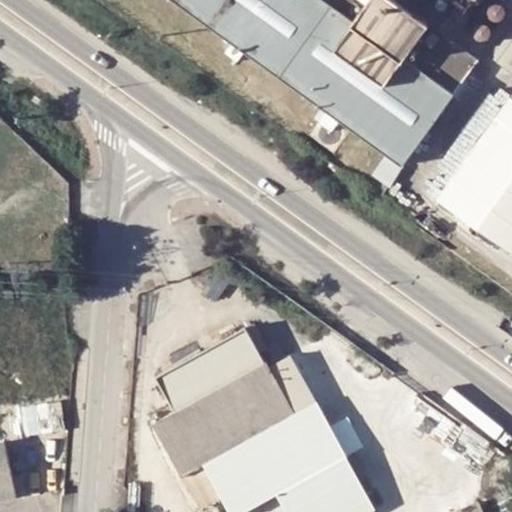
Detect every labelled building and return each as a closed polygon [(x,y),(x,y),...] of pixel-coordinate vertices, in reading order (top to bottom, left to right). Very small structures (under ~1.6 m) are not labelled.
[(176,0),(296,87),(402,164),(479,60),(398,0),(176,0)] [(511,98),(507,95),(434,198),(511,253),(511,98)] [(155,375),(175,410),(162,417),(154,422),(184,476),(190,473),(205,464),(295,412),(269,366),(246,324),(155,375)] [(223,495),(232,511),(243,511),(280,494),(290,511),(368,511),(375,508),(346,455),(292,355),(269,366),(295,412),(205,464),(213,477),(223,495)] [(408,390),(402,398),(406,402),(412,394),(408,390)] [(421,412),(430,419),(436,412),(427,405),(421,412)] [(150,415),(154,422),(162,417),(158,410),(150,415)] [(5,441),(0,441),(0,496),(17,492),(5,441)] [(489,447),(479,458),(487,463),(495,451),(489,447)] [(205,464),(190,473),(197,486),(213,477),(205,464)] [(290,511),(280,494),(243,511),(290,511)] [(195,511),(218,511),(220,497),(196,495),(195,511)] [(484,511),(479,501),(455,511),(484,511)]
